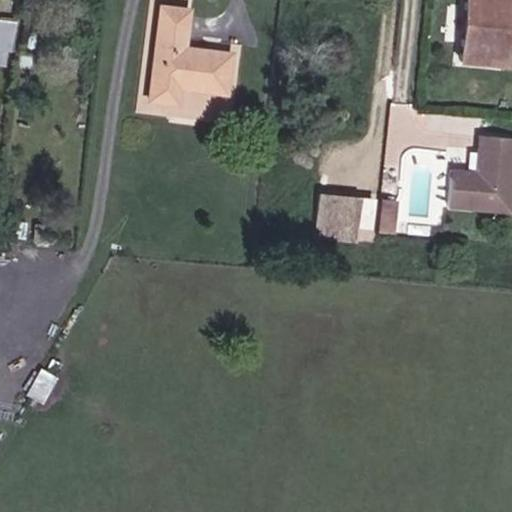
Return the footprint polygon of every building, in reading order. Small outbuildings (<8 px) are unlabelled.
[(511,0),(464,0),(464,8),(472,8),(469,42),(461,42),(459,61),(507,65),(511,0)] [(176,103),(178,86),(224,92),(229,54),(182,48),(188,9),(160,6),(148,100),(176,103)] [(472,8),(464,8),(461,42),(469,42),(472,8)] [(0,20),(0,50),(5,51),(10,52),(14,22),(0,20)] [(475,181),(449,180),(446,206),(507,211),(511,161),(511,137),(479,134),(475,172),(475,181)] [(450,170),(449,180),(475,181),(475,172),(450,170)] [(319,193),(316,222),(354,226),(357,196),(319,193)] [(390,235),(394,205),(379,204),(375,234),(390,235)] [(354,226),(316,222),(315,237),(352,241),(354,226)] [(375,234),(374,250),(397,252),(399,236),(390,235),(375,234)]
